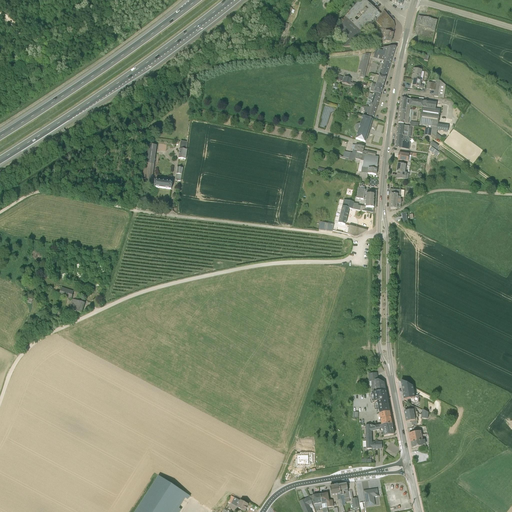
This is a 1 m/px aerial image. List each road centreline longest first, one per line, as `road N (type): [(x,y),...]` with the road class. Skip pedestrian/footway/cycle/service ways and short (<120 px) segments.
road 1 (track): [(359,239),(341,261),(245,267),(104,306),(22,351),(0,403)]
road 2 (motorway): [(0,159),(228,0)]
road 3 (unclassified): [(379,236),(126,208)]
road 4 (motorway): [(195,0),(0,136)]
road 5 (secondary): [(381,215),(409,20)]
road 6 (secondary): [(379,236),(379,352),(390,375)]
road 7 (secondary): [(390,375),(387,236)]
road 8 (track): [(0,212),(40,191),(126,208)]
